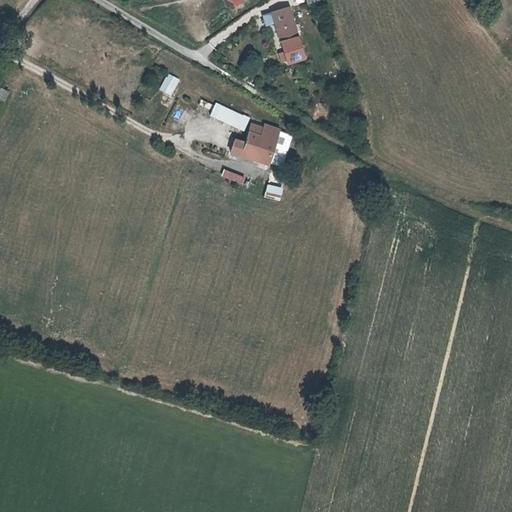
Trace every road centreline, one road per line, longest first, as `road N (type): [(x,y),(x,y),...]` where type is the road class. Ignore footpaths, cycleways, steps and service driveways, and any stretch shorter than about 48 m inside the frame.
road 1 (track): [(511,223),(289,119)]
road 2 (unclassified): [(95,0),(289,119)]
